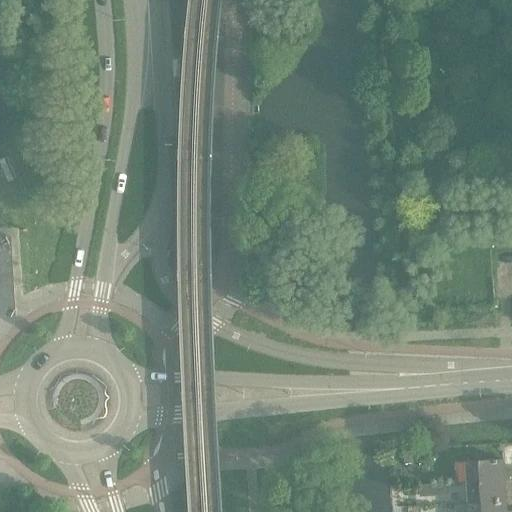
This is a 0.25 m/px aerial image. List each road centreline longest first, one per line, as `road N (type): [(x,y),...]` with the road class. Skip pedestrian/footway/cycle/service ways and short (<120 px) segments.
road 1 (tertiary): [(103,354),(99,313),(140,83),(136,0)]
road 2 (tertiary): [(101,0),(106,107),(61,350)]
road 3 (unclassified): [(325,392),(124,375)]
road 4 (unclassified): [(127,419),(265,408),(325,392)]
road 5 (unclassified): [(325,392),(511,380)]
